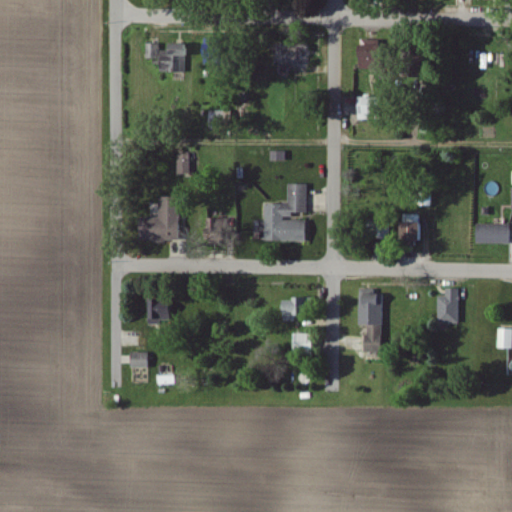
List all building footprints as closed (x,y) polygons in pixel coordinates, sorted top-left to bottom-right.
[(208,47),(208,65),(222,65),(222,40),(208,40),(208,47)] [(150,45),(150,59),(163,58),(163,44),(150,45)] [(165,52),(165,71),(191,72),(192,45),(174,44),(174,52),(165,52)] [(391,46),(364,47),(365,72),(392,71),(391,46)] [(301,64),(302,51),(286,50),(284,62),(301,64)] [(362,120),(385,119),(385,97),(362,98),(362,120)] [(232,128),(233,112),(213,112),(212,128),(232,128)] [(194,177),(194,155),(181,155),(181,177),(194,177)] [(268,242),(311,242),(311,218),(311,185),(292,185),(292,205),(269,205),(268,242)] [(185,241),(184,198),(163,198),(163,218),(144,219),(144,242),(185,241)] [(225,243),(228,234),(220,232),(222,221),(210,218),(205,239),(225,243)] [(429,241),(428,224),(404,225),(405,242),(429,241)] [(511,244),(511,225),(481,225),(481,244),(511,244)] [(441,297),(440,323),(462,324),(463,290),(449,289),(449,297),(441,297)] [(362,326),(369,326),(369,357),(387,357),(387,295),(377,295),(377,290),(362,290),(362,326)] [(311,299),(287,301),(287,319),(312,318),(311,299)] [(152,322),(162,321),(161,300),(152,300),(152,322)] [(511,330),(500,330),(500,349),(511,349),(511,330)] [(299,335),(299,352),(317,352),(317,335),(299,335)] [(134,369),(152,369),(152,354),(135,353),(134,369)]
